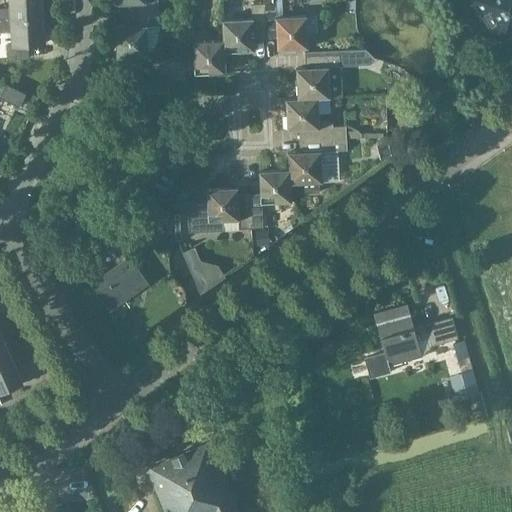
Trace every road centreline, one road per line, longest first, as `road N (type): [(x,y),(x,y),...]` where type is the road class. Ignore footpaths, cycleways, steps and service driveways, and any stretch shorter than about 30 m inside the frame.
road 1 (tertiary): [(113,402),(511,125)]
road 2 (residential): [(113,402),(0,232)]
road 3 (residential): [(232,100),(69,84)]
road 4 (residential): [(0,232),(69,84)]
road 5 (tertiary): [(0,482),(113,402)]
road 6 (residential): [(232,100),(233,144),(269,143),(267,99)]
